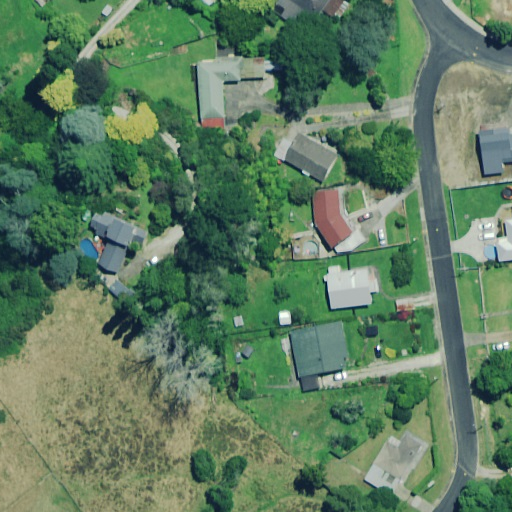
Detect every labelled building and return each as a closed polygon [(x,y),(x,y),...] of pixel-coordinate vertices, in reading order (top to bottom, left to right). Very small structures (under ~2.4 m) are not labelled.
[(214,0),(200,0),(198,1),(204,10),(216,2),(214,0)] [(291,23),(295,16),(310,27),(317,18),(322,21),(329,12),(339,19),(349,5),(342,0),(280,0),(273,10),(291,23)] [(217,58),(217,63),(199,63),(201,131),(226,130),(224,82),(266,81),(266,72),(277,71),(277,61),(266,61),(266,57),(217,58)] [(511,128),(510,129),(510,122),(479,125),(483,175),(505,173),(504,163),(511,162),(511,128)] [(339,156),(297,135),(296,137),(290,134),(287,140),(283,138),(274,156),(285,162),(302,170),(300,174),(309,178),(310,176),(325,183),(339,156)] [(350,252),(366,241),(358,229),(354,231),(343,215),(340,190),(311,193),(315,227),(335,253),(350,252)] [(511,212),(510,213),(511,220),(501,221),(503,241),(495,242),(497,264),(511,262),(511,212)] [(130,248),(132,242),(135,243),(145,247),(151,231),(139,226),(117,217),(105,213),(104,217),(97,214),(91,227),(97,229),(95,235),(108,240),(98,265),(120,273),(130,248)] [(330,277),(325,277),(325,282),(319,283),(320,302),(331,301),(332,310),(373,307),(372,294),(379,294),(378,282),(371,282),(370,271),(340,274),(339,268),(329,269),(330,277)] [(134,294),(120,281),(110,290),(124,304),(134,294)] [(396,301),(397,313),(430,310),(430,298),(396,301)] [(291,333),(302,391),(320,388),(318,374),(354,367),(345,323),(291,333)] [(426,443),(408,432),(399,448),(388,442),(365,480),(393,497),(426,443)]
